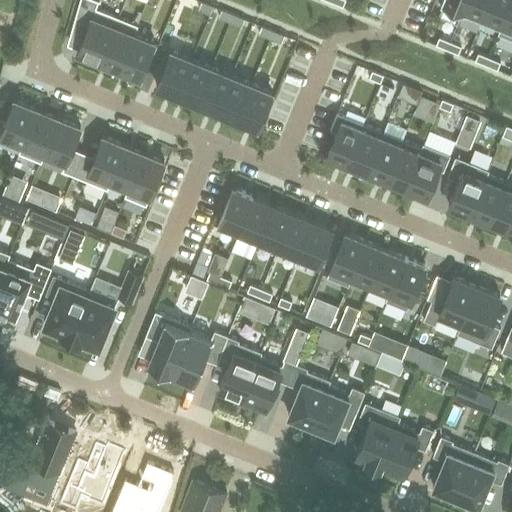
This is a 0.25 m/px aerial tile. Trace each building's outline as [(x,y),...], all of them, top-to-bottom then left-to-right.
[(119,16),(96,6),(98,0),(79,0),(73,25),(86,30),(78,50),(81,52),(79,55),(97,62),(98,59),(101,60),(119,16)] [(202,0),(199,8),(210,13),(213,5),(202,0)] [(461,15),(466,0),(443,0),(440,7),(461,15)] [(466,0),(461,15),(462,15),(463,13),(481,21),(489,0),(466,0)] [(511,0),(489,0),(481,21),(500,28),(498,33),(499,33),(511,0)] [(511,38),(511,0),(499,33),(511,38)] [(230,21),(233,13),(222,9),(219,16),(230,21)] [(241,25),(244,18),(233,13),(230,21),(241,25)] [(135,32),(138,24),(119,16),(101,60),(119,67),(134,32),(135,32)] [(262,25),(259,33),(270,37),(273,30),(262,25)] [(273,30),(270,37),(281,42),(284,34),(273,30)] [(119,67),(140,76),(155,41),(135,32),(134,32),(119,67)] [(436,43),(447,48),(450,41),(439,36),(436,43)] [(461,45),(450,41),(447,48),(459,52),(461,45)] [(192,58),(171,49),(156,85),(177,93),(192,58)] [(478,52),(475,59),(486,64),(489,56),(478,52)] [(489,56),(486,64),(498,68),(501,61),(489,56)] [(192,58),(177,93),(197,101),(212,66),(192,58)] [(232,74),(212,66),(197,101),(217,110),(232,74)] [(380,81),(384,74),(373,69),(369,77),(380,81)] [(252,82),(232,74),(217,110),(237,118),(252,82)] [(394,87),(381,81),(376,93),(390,98),(394,87)] [(252,82),(237,118),(258,126),(272,91),(252,82)] [(410,85),(406,96),(417,101),(422,89),(410,85)] [(434,116),(441,101),(430,97),(423,112),(434,116)] [(0,115),(0,138),(21,147),(19,151),(20,152),(38,108),(15,98),(6,119),(0,115)] [(451,110),(454,102),(442,98),(439,105),(451,110)] [(38,108),(20,152),(41,160),(59,116),(38,108)] [(336,131),(327,154),(347,163),(364,122),(337,112),(331,128),(336,131)] [(467,114),(462,125),(475,131),(480,119),(467,114)] [(74,174),(83,151),(72,146),(81,125),(59,116),(41,160),(42,161),(45,152),(65,160),(62,169),(74,174)] [(383,130),(367,171),(387,179),(403,138),(407,128),(388,120),(383,130)] [(364,122),(347,163),(367,171),(383,130),(364,122)] [(503,133),(511,137),(511,126),(507,124),(503,133)] [(424,142),(406,187),(426,195),(438,167),(444,169),(451,153),(456,140),(429,129),(424,142)] [(94,155),(83,151),(74,174),(107,187),(125,143),(103,134),(94,155)] [(403,138),(387,179),(406,187),(424,142),(423,142),(421,146),(403,138)] [(125,143),(107,187),(108,188),(111,179),(129,186),(125,195),(126,195),(144,151),(125,143)] [(144,151),(126,195),(146,204),(165,159),(144,151)] [(488,168),(456,155),(447,175),(458,180),(449,204),(470,213),(488,168)] [(487,173),(489,169),(488,168),(470,213),(490,221),(506,181),(487,173)] [(511,183),(506,181),(490,221),(509,229),(511,221),(511,183)] [(6,185),(2,194),(17,201),(21,191),(6,185)] [(217,226),(238,234),(254,194),(234,186),(217,226)] [(48,191),(43,204),(55,209),(60,196),(48,191)] [(238,234),(257,242),(274,202),(254,194),(238,234)] [(5,196),(0,208),(0,211),(20,219),(26,205),(5,196)] [(277,250),(293,210),(274,202),(257,242),(277,250)] [(296,258),(313,218),(293,210),(277,250),(296,258)] [(111,232),(114,222),(100,217),(96,226),(111,232)] [(296,258),(317,267),(333,226),(313,218),(296,258)] [(111,232),(124,237),(127,228),(114,222),(111,232)] [(327,275),(348,284),(366,239),(345,231),(327,275)] [(70,232),(59,258),(72,263),(83,238),(70,232)] [(385,247),(366,239),(348,284),(349,284),(350,280),(369,287),(385,247)] [(0,247),(0,275),(10,252),(0,247)] [(405,255),(385,247),(369,287),(388,295),(386,299),(387,300),(405,255)] [(10,252),(0,275),(0,311),(8,315),(10,311),(14,313),(16,314),(16,312),(25,290),(39,296),(52,266),(37,259),(34,267),(8,257),(10,252)] [(405,255),(387,300),(407,308),(425,264),(405,255)] [(129,268),(118,294),(133,300),(143,274),(129,268)] [(221,275),(210,271),(207,278),(218,283),(221,275)] [(229,287),(232,280),(221,275),(218,283),(229,287)] [(477,285),(454,275),(443,302),(432,298),(424,318),(435,323),(438,316),(460,325),(457,332),(458,332),(477,285)] [(71,338),(90,291),(53,276),(46,295),(55,298),(44,325),(61,332),(60,334),(71,338)] [(259,295),(262,288),(250,283),(247,290),(259,295)] [(477,285),(458,332),(492,346),(500,326),(489,321),(500,294),(477,285)] [(262,288),(259,295),(270,300),(273,292),(262,288)] [(117,302),(90,291),(71,338),(81,343),(82,341),(98,347),(117,302)] [(252,314),(258,299),(245,294),(239,309),(252,314)] [(292,300),(281,296),(278,303),(289,308),(292,300)] [(265,302),(259,317),(269,321),(275,306),(265,302)] [(335,314),(310,304),(306,314),(331,324),(335,314)] [(171,375),(171,374),(189,330),(191,326),(155,311),(145,336),(158,341),(148,365),(171,375)] [(343,316),(339,328),(350,332),(355,320),(343,316)] [(318,341),(326,345),(332,330),(324,326),(318,341)] [(189,330),(171,374),(194,384),(204,359),(216,364),(220,355),(228,334),(214,329),(210,339),(189,330)] [(369,344),(380,348),(383,341),(386,333),(376,329),(372,337),(372,336),(369,344)] [(511,330),(510,330),(501,350),(511,354),(511,330)] [(369,344),(372,336),(361,332),(358,339),(369,344)] [(239,400),(241,395),(243,395),(261,350),(239,341),(240,339),(228,334),(220,355),(231,359),(220,386),(222,387),(220,393),(239,400)] [(353,339),(347,353),(358,357),(364,343),(353,339)] [(297,362),(303,347),(291,342),(285,357),(297,362)] [(407,345),(402,358),(413,362),(417,350),(407,345)] [(261,350),(243,395),(266,405),(277,378),(288,382),(297,362),(285,357),(282,364),(261,355),(262,351),(261,350)] [(297,362),(288,382),(299,387),(289,414),(291,415),(290,418),(303,423),(304,420),(311,424),(330,378),(307,369),(308,367),(297,362)] [(346,406),(357,410),(365,390),(352,385),(350,391),(338,386),(329,383),(331,379),(330,378),(311,424),(334,433),(339,422),(346,406)] [(460,382),(455,396),(469,402),(475,388),(460,382)] [(367,459),(380,464),(400,414),(366,400),(358,421),(369,425),(357,452),(368,457),(367,459)] [(400,414),(380,464),(381,465),(382,462),(404,471),(415,444),(426,448),(434,428),(423,423),(420,430),(398,421),(401,415),(400,414)] [(23,437),(8,469),(50,488),(76,430),(49,417),(37,444),(23,437)] [(456,495),(475,450),(452,441),(453,439),(441,434),(433,454),(444,459),(433,486),(436,487),(435,489),(448,495),(449,492),(456,495)] [(79,457),(60,501),(76,508),(82,495),(103,504),(128,447),(109,439),(106,445),(98,441),(89,461),(79,457)] [(475,450),(456,495),(464,498),(463,501),(476,506),(477,504),(479,505),(490,478),(502,482),(510,462),(498,457),(497,459),(475,450)] [(151,452),(142,474),(129,469),(110,511),(138,511),(141,507),(152,511),(158,511),(179,464),(151,452)] [(193,477),(179,511),(218,511),(223,501),(227,490),(193,477)]
